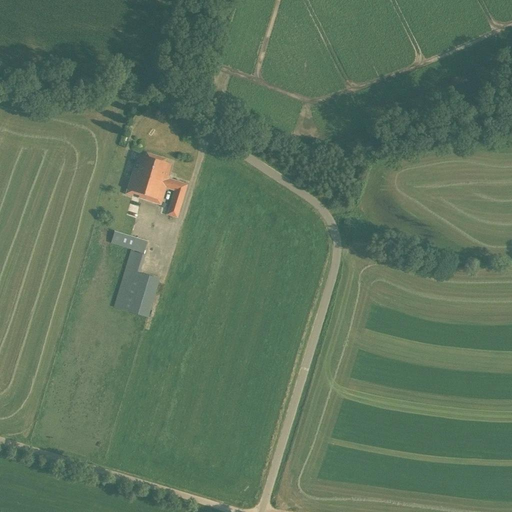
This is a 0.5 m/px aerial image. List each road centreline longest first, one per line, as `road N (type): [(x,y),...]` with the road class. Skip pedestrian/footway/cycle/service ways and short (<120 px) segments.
road 1 (tertiary): [(260,511),(336,259),(335,236),(314,201),(185,109),(179,80),(203,0)]
road 2 (unclassified): [(240,511),(0,441)]
